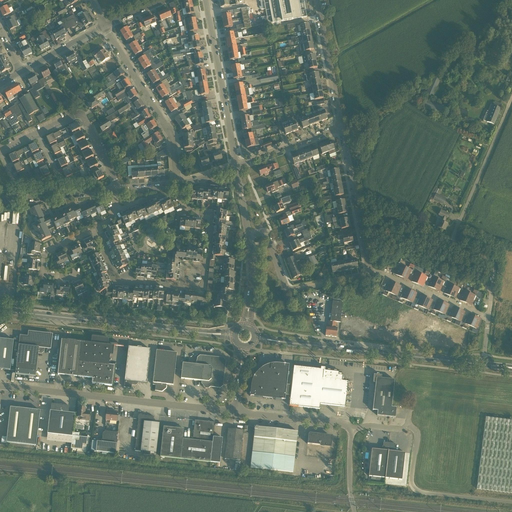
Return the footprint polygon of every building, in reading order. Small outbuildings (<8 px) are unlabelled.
[(268,0),(272,23),(287,21),(302,18),(298,0),(268,0)] [(182,10),(185,9),(193,7),(191,1),(184,3),(181,4),(182,10)] [(0,9),(0,10),(3,17),(10,14),(8,9),(12,8),(10,5),(7,7),(0,9)] [(264,5),(241,9),(241,12),(244,24),(244,29),(268,24),(264,5)] [(22,11),(21,8),(11,13),(12,16),(17,14),(22,11)] [(65,8),(57,12),(59,16),(67,11),(65,8)] [(36,14),(33,9),(27,12),(30,17),(36,14)] [(163,12),(166,19),(171,16),(168,9),(163,12)] [(161,21),(166,19),(163,12),(158,14),(161,21)] [(86,13),(76,19),(74,15),(66,19),(67,22),(70,20),(73,19),(74,22),(80,19),(81,20),(84,18),(85,20),(89,18),(86,13)] [(10,17),(12,21),(6,23),(10,30),(16,27),(19,26),(17,22),(18,21),(17,21),(20,19),(17,14),(12,16),(10,17)] [(153,16),(148,18),(151,25),(156,23),(153,16)] [(67,22),(71,28),(79,24),(80,26),(83,24),(85,27),(92,23),(89,18),(85,20),(84,18),(81,20),(80,19),(74,22),(73,19),(70,20),(67,22)] [(151,25),(148,18),(142,21),(145,28),(151,25)] [(195,19),(184,21),(185,27),(196,25),(195,19)] [(57,31),(62,39),(65,38),(64,36),(67,34),(66,33),(68,31),(68,32),(64,23),(59,26),(60,29),(57,31)] [(300,26),(301,32),(310,30),(309,24),(300,26)] [(197,31),(196,25),(185,27),(184,27),(184,31),(182,32),(182,34),(179,34),(180,39),(184,38),(183,36),(190,35),(190,32),(197,31)] [(130,32),(127,27),(120,32),(123,36),(130,32)] [(225,34),(226,41),(235,39),(238,38),(238,34),(241,33),(241,29),(237,30),(236,29),(230,30),(230,33),(225,34)] [(301,32),(302,38),(311,37),(310,30),(301,32)] [(51,31),(51,32),(48,33),(51,38),(54,37),(56,40),(58,39),(59,41),(62,39),(57,31),(53,34),(51,31)] [(130,32),(123,36),(126,41),(133,37),(130,32)] [(49,46),(44,37),(42,33),(34,38),(42,51),(49,46)] [(302,38),(304,45),(312,43),(311,37),(302,38)] [(226,41),(228,47),(236,46),(235,39),(226,41)] [(28,40),(18,45),(21,50),(23,55),(22,55),(24,59),(29,56),(29,55),(32,54),(30,50),(33,49),(28,40)] [(129,46),(132,51),(139,47),(136,42),(129,46)] [(199,42),(192,43),(188,44),(189,49),(180,51),(180,54),(183,54),(186,53),(194,52),(193,49),(200,48),(199,42)] [(297,53),(298,55),(304,54),(304,51),(305,51),(314,50),(312,43),(304,45),(300,46),(301,52),(297,53)] [(228,47),(229,54),(229,55),(237,53),(236,46),(228,47)] [(99,64),(102,62),(109,58),(102,47),(92,54),(99,64)] [(139,47),(132,51),(135,56),(142,51),(139,47)] [(141,65),(151,59),(148,54),(154,51),(153,49),(152,48),(149,50),(144,53),(146,56),(138,60),(141,65)] [(78,62),(76,59),(72,52),(65,57),(70,65),(74,62),(75,63),(78,62)] [(303,64),(307,63),(316,61),(315,55),(305,56),(304,54),(298,55),(299,58),(302,57),(303,64)] [(183,55),(172,56),(173,59),(175,64),(178,64),(177,58),(183,57),(183,55)] [(152,65),(153,68),(161,62),(159,59),(153,63),(151,59),(141,65),(144,70),(152,65)] [(192,66),(189,67),(185,68),(186,71),(189,70),(197,69),(196,66),(203,65),(202,59),(191,61),(192,66)] [(53,64),(58,73),(60,76),(63,74),(61,71),(64,69),(68,76),(71,74),(72,74),(69,68),(68,68),(65,64),(62,66),(59,60),(53,64)] [(89,64),(88,65),(85,67),(87,69),(89,68),(90,67),(91,67),(94,64),(92,61),(88,64),(89,64)] [(316,61),(307,63),(308,69),(317,68),(316,61)] [(153,68),(154,70),(147,75),(150,79),(160,73),(158,69),(163,66),(161,62),(153,68)] [(85,67),(83,63),(79,65),(83,72),(84,71),(85,73),(88,71),(87,70),(87,69),(85,67)] [(10,69),(8,64),(0,67),(0,68),(2,73),(10,69)] [(44,79),(48,77),(50,80),(52,79),(46,68),(40,71),(44,79)] [(114,81),(109,84),(111,87),(120,81),(118,78),(124,74),(121,69),(114,73),(111,75),(112,77),(114,81)] [(234,79),(242,78),(246,77),(245,73),(248,72),(248,70),(241,71),(232,73),(234,79)] [(307,82),(311,81),(320,79),(318,73),(308,74),(308,72),(304,73),(304,76),(306,75),(307,82)] [(162,82),(167,79),(170,77),(168,74),(163,77),(160,73),(150,79),(153,84),(161,79),(162,82)] [(27,79),(32,87),(33,88),(30,90),(35,100),(38,98),(36,94),(33,89),(40,86),(34,74),(27,79)] [(432,98),(440,80),(433,77),(425,95),(432,98)] [(114,95),(116,97),(126,91),(125,89),(131,86),(127,79),(121,83),(118,85),(119,88),(122,86),(124,89),(114,95)] [(20,109),(23,114),(27,120),(29,123),(32,121),(29,116),(38,111),(27,91),(23,94),(17,84),(9,89),(15,98),(17,103),(18,105),(20,109)] [(159,94),(166,90),(163,85),(156,89),(159,94)] [(174,91),(175,93),(176,93),(183,89),(184,88),(183,87),(183,85),(174,91)] [(312,87),(313,94),(323,92),(322,92),(321,86),(322,85),(312,87)] [(162,99),(172,93),(169,88),(166,90),(159,94),(162,99)] [(9,89),(3,92),(8,99),(9,101),(15,98),(9,89)] [(125,98),(129,104),(132,102),(131,100),(137,96),(134,90),(127,94),(126,91),(116,97),(118,101),(122,99),(122,100),(125,98)] [(236,92),(237,98),(245,97),(244,90),(236,92)] [(104,91),(89,100),(90,102),(88,104),(89,105),(88,106),(90,109),(91,108),(91,109),(99,105),(96,101),(106,95),(104,91)] [(191,104),(192,103),(194,103),(191,91),(185,92),(187,97),(191,104)] [(309,94),(310,101),(314,100),(323,98),(322,94),(324,94),(323,92),(313,94),(309,94)] [(237,98),(238,105),(247,104),(245,97),(237,98)] [(165,103),(168,108),(175,104),(172,99),(165,103)] [(441,115),(445,107),(427,99),(423,107),(441,115)] [(129,104),(131,107),(135,114),(141,111),(139,109),(144,106),(140,100),(134,104),(132,102),(129,104)] [(490,106),(488,111),(487,111),(483,121),(484,121),(494,125),(502,105),(495,102),(493,106),(490,105),(490,106)] [(14,113),(17,118),(23,114),(20,109),(18,105),(17,103),(14,104),(15,105),(11,108),(14,113)] [(202,109),(202,111),(211,109),(210,103),(202,104),(201,103),(196,104),(193,106),(193,108),(197,106),(198,110),(202,109)] [(178,109),(175,104),(168,108),(171,113),(178,109)] [(192,108),(191,104),(185,108),(184,107),(181,110),(182,112),(183,114),(187,112),(186,111),(192,108)] [(126,106),(117,111),(119,115),(128,109),(126,106)] [(19,122),(17,119),(18,119),(17,118),(14,113),(11,108),(8,110),(7,110),(8,111),(4,113),(3,113),(6,118),(11,127),(14,125),(19,122)] [(202,111),(204,117),(212,116),(211,109),(202,111)] [(141,111),(135,114),(130,118),(131,120),(142,114),(144,118),(137,123),(139,126),(147,122),(146,120),(151,117),(146,110),(142,113),(141,111)] [(327,119),(324,111),(318,113),(321,121),(327,119)] [(117,112),(113,114),(102,121),(104,124),(99,127),(99,128),(98,128),(101,132),(102,131),(102,132),(111,126),(110,123),(116,119),(120,117),(117,112)] [(318,113),(312,115),(315,124),(321,121),(318,113)] [(178,125),(186,120),(182,114),(175,119),(178,125)] [(312,115),(306,118),(309,126),(315,124),(312,115)] [(212,116),(204,117),(205,124),(214,122),(212,116)] [(288,121),(289,124),(292,133),(292,132),(298,130),(297,128),(300,127),(297,120),(296,116),(293,117),(295,122),(292,123),(291,120),(288,121)] [(309,126),(306,118),(300,120),(303,128),(309,126)] [(182,130),(189,126),(186,120),(178,125),(182,130)] [(150,123),(149,122),(140,127),(142,131),(148,127),(150,131),(157,127),(153,121),(150,123)] [(255,122),(250,123),(242,124),(243,130),(251,129),(251,131),(262,130),(261,126),(256,126),(255,122)] [(71,137),(73,136),(80,133),(79,130),(80,129),(77,123),(66,128),(71,137)] [(282,126),(285,132),(286,135),(292,132),(292,133),(289,124),(282,126)] [(206,129),(207,135),(216,134),(215,127),(206,129)] [(60,132),(46,138),(49,143),(50,143),(52,147),(59,144),(56,138),(61,136),(60,132)] [(81,132),(80,133),(73,136),(78,145),(85,142),(83,139),(85,138),(81,132)] [(158,133),(152,137),(151,135),(149,136),(144,139),(144,140),(141,142),(142,143),(141,143),(146,150),(150,148),(147,143),(153,139),(155,143),(154,143),(154,145),(156,148),(158,149),(161,147),(161,146),(159,142),(162,140),(158,133)] [(207,135),(209,145),(217,144),(216,140),(217,140),(216,134),(207,135)] [(252,134),(244,136),(245,142),(253,140),(257,139),(256,135),(252,136),(252,134)] [(255,146),(253,140),(245,142),(247,148),(255,146)] [(57,157),(64,154),(61,148),(66,146),(64,141),(59,144),(52,147),(51,148),(54,153),(55,153),(57,157)] [(80,155),(82,154),(89,151),(88,148),(89,147),(86,141),(85,142),(78,145),(80,149),(77,150),(80,155)] [(192,150),(192,148),(193,148),(193,145),(195,144),(194,141),(193,141),(184,142),(184,148),(185,148),(186,152),(191,151),(192,150)] [(331,141),(325,143),(328,152),(329,155),(339,151),(337,143),(333,145),(331,141)] [(261,150),(272,146),(270,142),(260,146),(261,150)] [(22,150),(24,154),(30,151),(33,157),(39,154),(37,150),(38,149),(35,143),(22,150)] [(322,154),(328,152),(325,143),(319,146),(322,154)] [(309,149),(313,158),(319,155),(316,147),(309,149)] [(212,148),(208,150),(212,161),(214,160),(215,162),(222,159),(220,153),(214,155),(212,148)] [(156,155),(156,158),(160,157),(167,157),(167,156),(166,149),(156,155)] [(309,149),(303,151),(306,160),(313,158),(309,149)] [(15,166),(20,163),(18,157),(24,154),(22,150),(9,156),(12,162),(13,161),(15,166)] [(87,163),(93,160),(92,157),(93,156),(90,150),(89,151),(82,154),(86,162),(87,163)] [(208,150),(203,152),(205,158),(200,160),(202,166),(209,164),(209,162),(212,161),(208,150)] [(303,151),(297,154),(300,162),(306,160),(303,151)] [(39,154),(33,157),(27,160),(29,164),(35,161),(38,167),(44,164),(42,159),(43,159),(40,153),(39,154)] [(64,154),(57,157),(59,162),(58,162),(61,168),(62,168),(62,167),(68,164),(70,163),(67,157),(65,158),(64,154)] [(294,165),(300,162),(297,154),(291,156),(294,165)] [(284,166),(280,168),(283,176),(292,172),(286,158),(282,160),(284,166)] [(95,159),(93,160),(87,163),(89,167),(86,168),(89,173),(91,172),(98,169),(97,166),(98,166),(95,159)] [(20,176),(25,173),(20,163),(15,166),(14,166),(17,172),(18,171),(20,176)] [(272,170),(279,168),(277,163),(271,166),(271,165),(266,167),(258,170),(260,176),(264,174),(265,176),(269,174),(268,172),(271,171),(270,169),(272,168),(272,170)] [(44,164),(38,167),(41,173),(35,176),(37,180),(50,174),(47,168),(46,168),(44,164)] [(66,178),(79,172),(77,168),(71,170),(68,164),(62,167),(62,168),(64,172),(63,172),(66,178)] [(334,170),(334,166),(329,168),(330,171),(327,171),(328,178),(340,176),(338,169),(334,170)] [(99,172),(98,169),(91,172),(93,175),(96,182),(104,178),(101,171),(99,172)] [(37,180),(35,176),(28,179),(25,173),(20,176),(22,180),(21,181),(24,186),(30,183),(37,180)] [(340,176),(328,178),(326,178),(327,183),(323,183),(323,185),(332,183),(332,184),(341,182),(340,176)] [(277,188),(278,188),(283,185),(286,184),(284,179),(281,180),(281,181),(278,182),(278,181),(273,183),(265,187),(267,193),(271,191),(272,193),(276,191),(278,191),(277,188)] [(299,187),(296,180),(290,183),(293,189),(299,187)] [(433,200),(434,200),(443,205),(446,198),(436,193),(438,189),(436,188),(429,202),(433,203),(434,201),(433,201),(433,200)] [(198,192),(198,191),(193,190),(192,198),(189,197),(188,203),(192,204),(192,200),(197,200),(198,192)] [(166,197),(163,199),(164,201),(168,210),(173,208),(169,199),(167,200),(166,197)] [(274,207),(276,213),(284,210),(283,206),(283,205),(284,205),(284,204),(285,204),(286,204),(288,204),(289,203),(290,202),(290,201),(290,200),(289,197),(280,200),(281,202),(277,203),(278,205),(274,207)] [(156,199),(155,199),(153,200),(153,201),(154,203),(158,212),(162,210),(164,212),(158,201),(157,201),(156,199)] [(164,201),(163,199),(158,201),(164,212),(168,210),(164,201)] [(153,200),(149,202),(151,204),(149,205),(153,214),(158,212),(154,203),(153,201),(153,200)] [(337,208),(347,206),(346,206),(344,200),(336,202),(337,208)] [(97,212),(98,214),(105,211),(101,202),(99,203),(99,202),(94,205),(97,212)] [(290,211),(299,208),(301,207),(299,202),(288,206),(290,211)] [(90,216),(97,212),(94,205),(93,203),(87,205),(88,206),(86,207),(90,216)] [(147,203),(144,204),(145,207),(149,216),(153,214),(149,205),(148,206),(147,203)] [(145,207),(144,204),(140,206),(141,209),(140,209),(143,217),(144,218),(149,216),(145,207)] [(29,210),(32,216),(42,212),(38,205),(29,210)] [(76,206),(71,209),(76,218),(82,215),(80,209),(78,206),(77,207),(76,206)] [(337,208),(338,215),(343,214),(347,213),(346,207),(347,206),(337,208)] [(84,219),(85,218),(90,216),(86,207),(85,208),(84,207),(80,209),(82,215),(84,219)] [(135,210),(139,219),(143,217),(140,209),(140,208),(137,209),(138,211),(136,212),(135,210)] [(299,208),(290,211),(285,213),(286,215),(283,216),(284,218),(279,220),(282,226),(290,223),(287,217),(301,212),(299,208)] [(69,221),(76,218),(71,209),(64,212),(65,214),(69,221)] [(128,210),(125,212),(130,223),(135,221),(130,212),(129,213),(128,210)] [(131,212),(130,212),(135,221),(139,219),(135,210),(136,212),(131,214),(131,212)] [(446,219),(449,214),(441,210),(439,215),(442,217),(438,228),(445,231),(448,225),(444,223),(446,219)] [(45,219),(42,212),(32,216),(35,223),(45,219)] [(130,223),(125,212),(121,213),(123,216),(121,216),(125,225),(130,223)] [(69,221),(65,214),(61,215),(60,216),(60,217),(59,218),(64,228),(63,226),(70,223),(69,221)] [(63,226),(64,228),(59,218),(58,218),(58,217),(52,220),(56,229),(63,226)] [(338,217),(328,219),(326,219),(327,223),(333,222),(333,226),(341,225),(341,229),(350,227),(348,219),(338,221),(338,217)] [(47,223),(45,219),(35,223),(32,225),(33,229),(35,228),(45,223),(45,224),(47,223)] [(46,225),(45,224),(45,223),(35,228),(37,232),(39,231),(41,234),(48,230),(46,225)] [(284,231),(287,238),(294,235),(292,231),(302,227),(301,223),(295,225),(290,226),(291,228),(284,231)] [(115,226),(106,230),(107,230),(108,230),(110,234),(109,235),(118,231),(115,226)] [(48,230),(41,234),(42,236),(43,236),(44,238),(43,238),(44,240),(51,237),(48,230)] [(353,242),(351,235),(348,236),(347,231),(338,233),(339,240),(343,240),(344,244),(353,242)] [(108,246),(119,241),(117,236),(112,239),(108,240),(109,242),(106,243),(108,246)] [(91,238),(84,241),(86,246),(83,247),(86,253),(93,250),(92,249),(96,247),(91,238)] [(304,246),(301,239),(298,241),(290,244),(293,251),(301,248),(304,246)] [(119,241),(108,246),(109,250),(112,248),(112,250),(111,250),(120,246),(121,246),(119,241)] [(30,243),(29,248),(28,248),(27,254),(34,255),(34,252),(39,252),(40,245),(30,243)] [(81,253),(78,244),(70,248),(72,252),(69,254),(72,260),(79,257),(78,255),(81,253)] [(111,256),(122,251),(122,250),(120,246),(111,250),(112,252),(110,253),(109,253),(111,256)] [(173,257),(181,258),(182,256),(182,248),(177,247),(176,252),(173,252),(173,257)] [(63,251),(56,255),(58,259),(55,260),(58,266),(64,263),(65,264),(69,262),(68,260),(63,251)] [(122,251),(111,256),(112,259),(115,258),(115,259),(124,255),(122,251)] [(119,263),(117,264),(126,260),(124,255),(115,259),(115,260),(117,259),(119,263)] [(299,260),(296,262),(294,257),(286,260),(288,267),(296,263),(304,260),(302,257),(299,259),(299,260)] [(37,270),(38,262),(33,262),(34,259),(27,258),(26,265),(29,265),(28,269),(37,270)] [(356,259),(350,260),(351,269),(358,268),(356,259)] [(129,265),(126,260),(117,264),(118,264),(119,263),(121,268),(120,268),(120,269),(129,265)] [(351,269),(350,260),(343,262),(345,271),(351,269),(351,270),(352,270),(351,269)] [(100,264),(93,267),(95,272),(107,267),(105,263),(103,265),(102,263),(100,264)] [(296,263),(288,267),(293,279),(301,275),(296,263)] [(339,273),(337,263),(330,264),(332,273),(338,272),(339,273)] [(403,275),(408,277),(411,270),(400,265),(396,275),(402,278),(403,275)] [(102,274),(106,273),(105,271),(108,270),(107,267),(95,272),(97,277),(102,274)] [(419,282),(423,284),(427,277),(416,272),(415,275),(412,282),(418,285),(419,282)] [(33,286),(34,278),(29,278),(30,275),(23,274),(23,281),(25,281),(24,285),(33,286)] [(95,283),(106,278),(104,279),(102,274),(97,277),(95,278),(96,282),(94,282),(95,283)] [(436,287),(440,289),(443,282),(432,277),(428,286),(435,289),(436,287)] [(95,284),(97,283),(99,287),(105,284),(108,283),(106,283),(104,279),(106,278),(95,283),(95,284)] [(82,293),(88,290),(85,285),(82,286),(80,281),(73,285),(77,293),(78,296),(82,294),(82,293)] [(52,283),(44,282),(44,287),(41,286),(40,293),(47,294),(47,291),(54,292),(55,284),(52,284),(52,283)] [(367,285),(366,285),(369,296),(373,295),(375,301),(379,301),(377,290),(374,291),(373,283),(371,284),(371,283),(367,284),(367,285)] [(68,296),(68,294),(69,285),(61,284),(60,289),(57,288),(56,295),(68,296)] [(108,297),(108,291),(105,284),(99,287),(98,287),(100,292),(102,291),(105,296),(108,297)] [(362,293),(359,294),(361,304),(365,303),(364,297),(369,296),(366,285),(366,284),(362,285),(362,286),(360,286),(362,293)] [(393,286),(389,284),(386,291),(396,296),(401,287),(394,284),(393,286)] [(451,294),(456,296),(459,289),(448,284),(444,293),(451,296),(451,294)] [(348,288),(350,299),(355,298),(356,305),(361,304),(359,294),(356,294),(354,287),(352,287),(348,287),(348,288)] [(343,297),(340,298),(342,308),(347,307),(345,300),(350,299),(348,288),(347,288),(343,288),(344,289),(342,290),(343,297)] [(108,291),(108,297),(112,297),(112,299),(117,299),(118,290),(118,291),(115,291),(116,290),(113,289),(113,292),(108,291)] [(330,292),(332,303),(337,302),(338,309),(342,308),(340,298),(337,298),(336,291),(334,291),(334,290),(330,291),(330,292)] [(167,293),(164,293),(163,298),(166,299),(166,303),(172,303),(173,292),(170,292),(170,293),(167,293),(167,291),(167,293)] [(325,301),(322,301),(324,311),(328,311),(327,304),(332,303),(330,292),(329,292),(329,291),(325,292),(325,293),(323,293),(325,301)] [(409,293),(404,291),(401,298),(412,303),(416,294),(410,291),(409,293)] [(467,301),(472,303),(475,296),(464,291),(460,300),(466,303),(467,301)] [(180,305),(181,305),(182,297),(179,297),(179,293),(179,294),(176,294),(176,292),(173,292),(172,303),(172,304),(173,304),(175,305),(178,306),(180,305)] [(182,297),(181,305),(181,306),(184,306),(190,307),(190,304),(192,292),(189,292),(189,294),(186,293),(186,292),(185,297),(182,297)] [(194,294),(195,293),(192,292),(190,304),(197,305),(197,301),(200,301),(201,295),(198,295),(198,293),(197,295),(194,294)] [(312,296),(311,296),(313,307),(318,306),(319,312),(324,311),(322,301),(319,302),(317,294),(316,295),(315,294),(311,295),(312,296)] [(306,304),(303,305),(305,315),(310,314),(308,308),(313,307),(311,296),(311,295),(307,296),(305,297),(306,304)] [(417,305),(428,310),(432,301),(425,298),(424,300),(420,298),(417,305)] [(449,305),(442,302),(441,305),(437,303),(434,310),(445,315),(449,305)] [(344,310),(342,324),(347,325),(347,324),(351,325),(351,330),(360,331),(361,321),(348,319),(349,309),(344,310)] [(457,312),(453,310),(449,317),(460,322),(464,312),(458,309),(457,312)] [(473,319),(468,317),(465,324),(476,329),(480,319),(474,316),(473,319)] [(336,328),(336,322),(330,321),(329,321),(328,327),(326,327),(325,336),(336,337),(337,328),(336,328)] [(51,349),(52,334),(28,331),(28,336),(20,335),(16,369),(15,374),(36,377),(36,372),(38,352),(40,352),(43,350),(43,348),(51,349)] [(79,362),(109,365),(110,355),(113,355),(114,346),(110,345),(108,345),(108,342),(108,338),(105,338),(102,337),(92,336),(91,343),(82,342),(79,362)] [(0,368),(10,370),(14,340),(0,338),(0,368)] [(82,342),(64,340),(62,340),(58,375),(92,379),(92,384),(112,386),(114,366),(109,365),(79,362),(82,342)] [(138,382),(147,383),(150,350),(129,347),(124,387),(131,388),(132,384),(136,384),(137,384),(138,382)] [(156,351),(153,384),(153,385),(156,385),(155,391),(160,391),(161,390),(162,390),(163,390),(164,390),(165,389),(165,388),(166,387),(166,384),(173,385),(177,353),(156,351)] [(196,365),(183,363),(181,379),(201,381),(201,384),(205,389),(208,389),(210,387),(220,388),(223,386),(226,361),(224,358),(200,355),(197,358),(196,365)] [(289,365),(279,364),(274,364),(270,364),(266,366),(262,368),(259,370),(256,374),(254,377),(252,381),(252,383),(251,384),(251,386),(250,396),(270,398),(285,400),(285,395),(290,396),(291,385),(287,385),(289,365)] [(319,369),(294,367),(289,406),(320,409),(320,404),(344,407),(344,408),(345,408),(346,407),(345,407),(348,382),(344,381),(344,376),(341,376),(341,375),(340,373),(339,373),(339,371),(325,369),(325,368),(319,367),(319,369)] [(374,397),(393,399),(395,380),(381,379),(382,376),(379,375),(379,374),(377,374),(376,375),(374,375),(373,383),(376,383),(374,397)] [(393,399),(374,397),(373,410),(378,411),(377,416),(395,418),(396,408),(392,407),(393,399)] [(73,433),(75,414),(69,413),(69,406),(63,405),(63,406),(60,406),(60,405),(51,404),(51,411),(50,411),(47,434),(72,437),(71,449),(86,451),(87,437),(79,437),(79,433),(73,433)] [(36,446),(40,411),(24,409),(23,409),(18,408),(17,408),(10,407),(6,442),(36,446)] [(76,417),(81,418),(82,418),(81,420),(89,420),(90,412),(85,411),(86,408),(79,407),(78,412),(77,412),(76,417)] [(117,422),(118,413),(111,412),(111,411),(107,410),(106,420),(117,422)] [(143,415),(141,415),(139,417),(135,451),(156,453),(159,423),(153,422),(154,417),(152,417),(151,415),(150,416),(149,416),(148,415),(147,416),(145,416),(144,415),(143,415)] [(511,420),(486,417),(477,489),(511,493),(511,420)] [(160,457),(210,462),(213,443),(213,437),(215,423),(195,420),(193,440),(183,439),(184,429),(164,427),(160,457)] [(250,468),(288,472),(293,472),(298,432),(255,427),(250,468)] [(240,461),(243,431),(228,429),(225,459),(240,461)] [(91,451),(102,452),(102,454),(106,454),(106,453),(116,454),(118,433),(106,431),(106,432),(105,431),(104,432),(104,433),(103,433),(102,442),(92,441),(91,451)] [(308,434),(308,438),(307,444),(330,447),(331,437),(308,434)] [(222,438),(213,437),(213,443),(210,462),(219,463),(222,438)] [(385,478),(389,443),(383,442),(382,450),(372,449),(369,477),(385,478)] [(389,443),(385,478),(402,480),(405,453),(394,452),(395,444),(389,443)]
